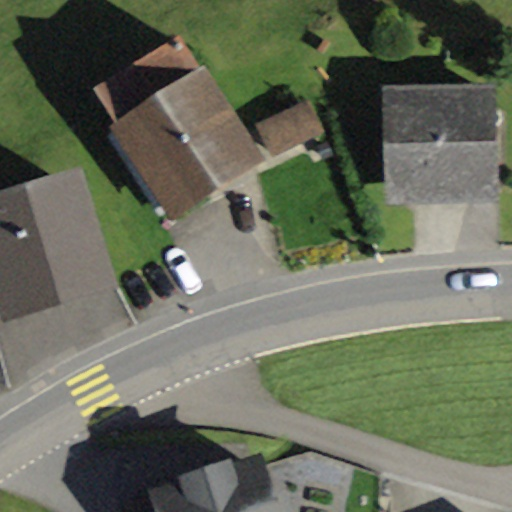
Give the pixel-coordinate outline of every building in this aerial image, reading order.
[(181,45),(98,94),(173,212),(253,163),(181,45)] [(489,93),(389,95),(390,199),(491,198),(489,93)] [(259,126),(273,154),(319,132),(306,104),(259,126)] [(76,190),(0,212),(0,277),(9,306),(102,278),(76,190)] [(268,511),(254,468),(160,498),(162,502),(130,511),(268,511)]
